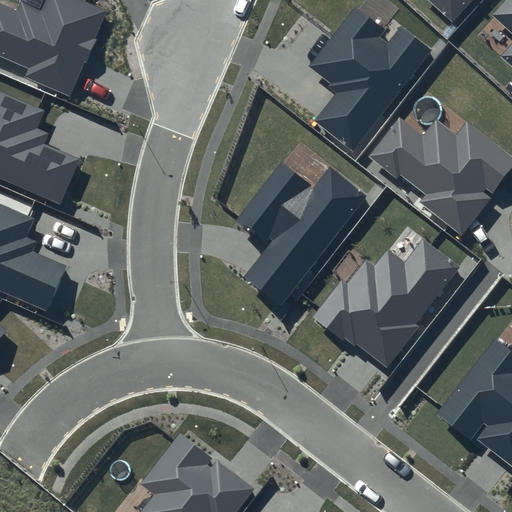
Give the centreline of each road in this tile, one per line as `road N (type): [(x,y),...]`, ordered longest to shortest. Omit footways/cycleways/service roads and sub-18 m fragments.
road 1 (residential): [(199,31),(151,219),(161,363)]
road 2 (residential): [(161,363),(221,372),(277,394),(427,511)]
road 3 (residential): [(17,464),(71,395),(102,377),(161,363)]
